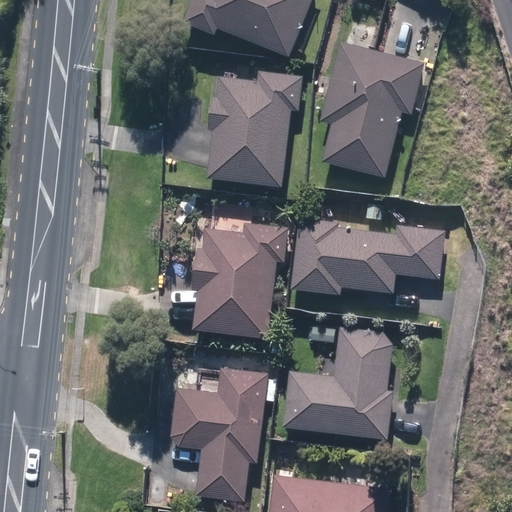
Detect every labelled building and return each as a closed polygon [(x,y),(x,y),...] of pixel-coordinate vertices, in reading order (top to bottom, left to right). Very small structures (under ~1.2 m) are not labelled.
[(219,34),(222,27),(294,56),(316,0),(196,0),(188,22),(219,34)] [(326,119),(336,120),(326,161),(389,176),(405,112),(414,114),(427,61),(345,41),(326,119)] [(215,125),(212,179),(287,184),(291,129),(296,129),(297,108),(303,108),(306,74),(262,72),(262,79),(220,76),(219,95),(215,95),(213,125),(215,125)] [(342,221),(303,219),(299,291),(346,293),(346,286),(398,289),(399,273),(444,275),(447,230),(397,227),(397,233),(342,230),(342,221)] [(203,287),(199,328),(273,336),(280,260),(289,261),(292,227),(249,223),(248,233),(206,229),(205,247),(202,247),(198,287),(203,287)] [(293,372),(288,427),(391,436),(395,390),(391,390),(396,336),(346,331),(343,360),(327,359),(326,375),(293,372)] [(176,437),(183,447),(205,448),(201,495),(251,499),(254,461),(263,462),(271,372),(226,368),(223,392),(180,389),(176,437)] [(391,511),(393,487),(275,477),(272,511),(391,511)]
